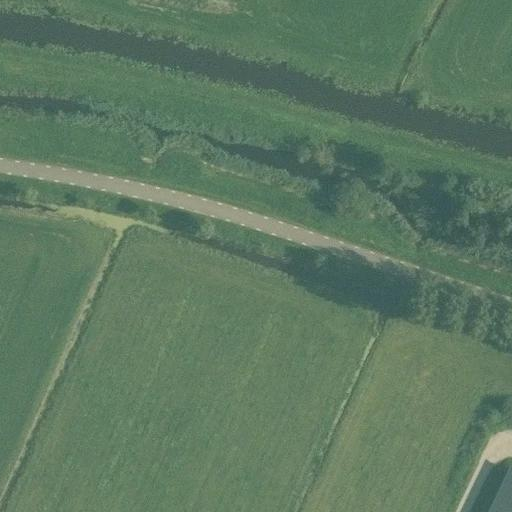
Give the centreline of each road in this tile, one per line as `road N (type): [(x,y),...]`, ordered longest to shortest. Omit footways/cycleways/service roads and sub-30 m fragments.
road 1 (unclassified): [(511,308),(171,202),(0,170)]
road 2 (track): [(511,176),(0,56)]
